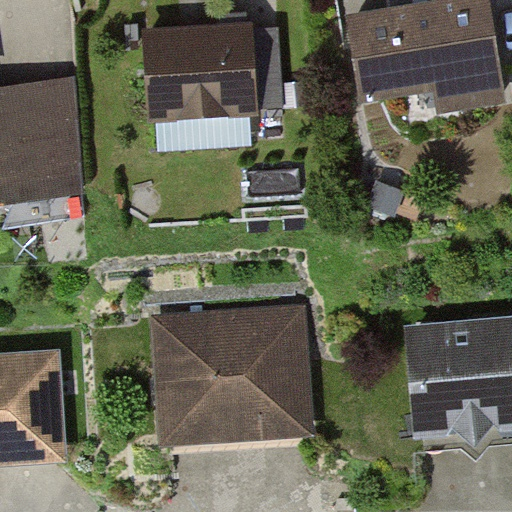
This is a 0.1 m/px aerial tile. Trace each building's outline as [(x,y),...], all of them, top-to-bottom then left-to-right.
[(511,26),(508,0),(484,0),(375,16),(387,101),(453,91),(456,114),(511,105),(511,26)] [(271,31),(158,34),(161,119),(273,116),(271,31)] [(2,97),(0,82),(0,152),(10,150),(2,97)] [(103,190),(87,84),(2,97),(10,150),(18,203),(103,190)] [(327,441),(313,306),(165,321),(179,455),(327,441)] [(511,323),(429,327),(435,439),(511,435),(511,323)] [(0,472),(82,465),(73,352),(0,357),(0,489),(0,484),(0,472)]
